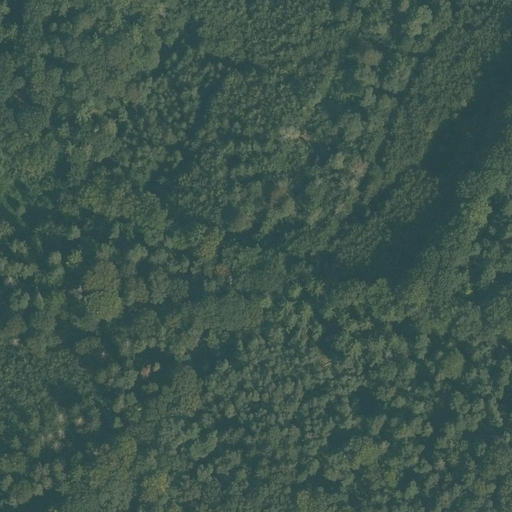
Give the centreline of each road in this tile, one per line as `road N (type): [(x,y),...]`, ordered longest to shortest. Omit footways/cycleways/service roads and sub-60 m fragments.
road 1 (track): [(0,141),(274,281),(446,312)]
road 2 (track): [(446,312),(268,511)]
